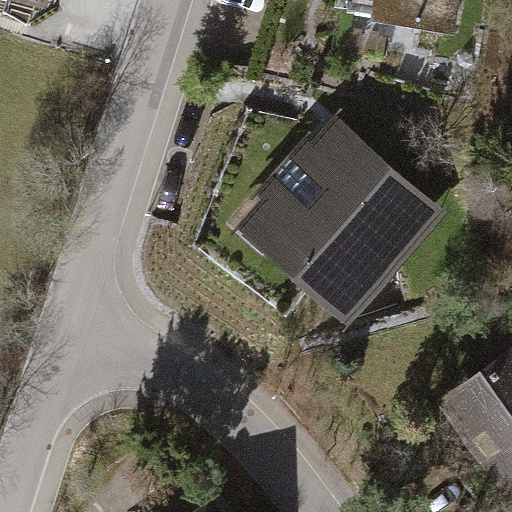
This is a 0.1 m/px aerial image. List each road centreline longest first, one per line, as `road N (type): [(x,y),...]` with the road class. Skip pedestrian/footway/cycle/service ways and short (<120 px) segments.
road 1 (residential): [(166,0),(65,317)]
road 2 (residential): [(65,317),(207,396),(315,511)]
road 3 (residential): [(65,317),(5,511)]
